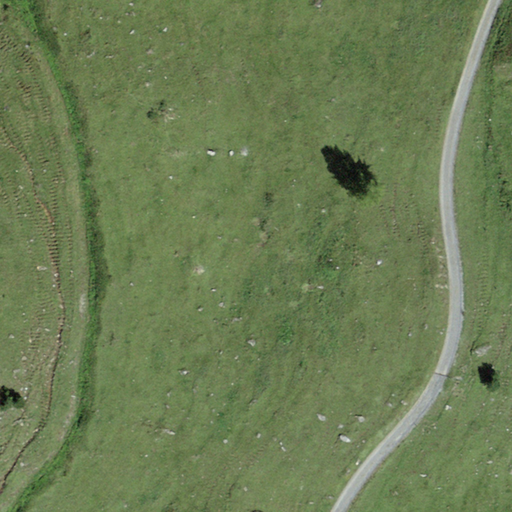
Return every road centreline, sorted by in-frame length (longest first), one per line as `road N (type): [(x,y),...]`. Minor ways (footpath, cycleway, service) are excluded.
road 1 (track): [(501,0),(462,101),(444,200),(457,298),(446,369),(338,511)]
road 2 (track): [(20,511),(55,460),(82,365),(88,232),(60,74),(10,0)]
